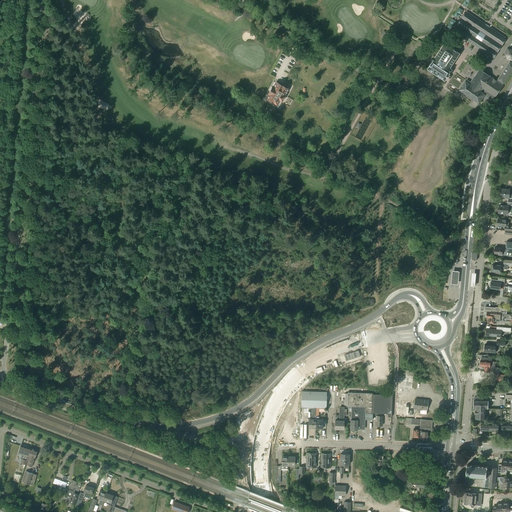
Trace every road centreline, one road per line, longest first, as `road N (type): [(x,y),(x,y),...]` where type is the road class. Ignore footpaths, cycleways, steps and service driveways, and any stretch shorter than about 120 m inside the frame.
road 1 (tertiary): [(412,296),(310,347),(241,406),(197,423),(143,424),(2,378)]
road 2 (unclassified): [(2,378),(39,0)]
road 3 (primary): [(415,328),(329,347),(284,383),(258,433),(260,511)]
road 4 (primary): [(265,511),(259,456),(281,394),(332,352),(395,338)]
road 5 (unclassified): [(221,511),(1,428)]
road 6 (residential): [(454,439),(433,448),(277,444)]
road 7 (unclassified): [(478,297),(494,151)]
road 8 (primary): [(445,344),(463,309),(472,209)]
road 9 (primary): [(472,209),(482,152),(511,91)]
